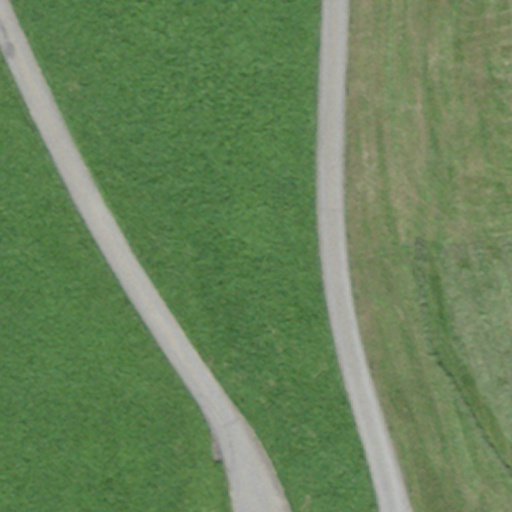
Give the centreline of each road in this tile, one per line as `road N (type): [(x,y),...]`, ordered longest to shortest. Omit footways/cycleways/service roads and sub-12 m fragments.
road 1 (track): [(259,511),(236,444),(119,257),(0,14)]
road 2 (track): [(333,0),(328,227),(346,341),(392,511)]
